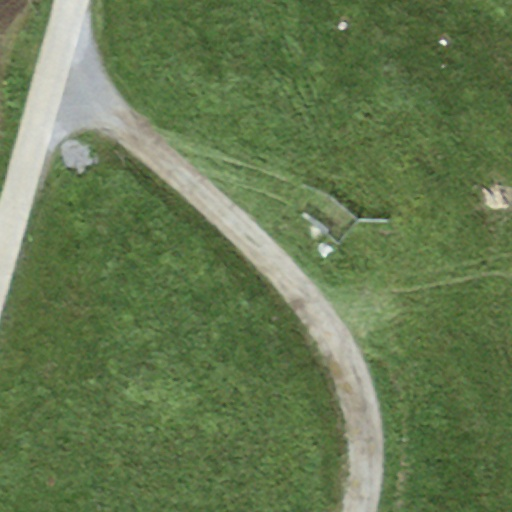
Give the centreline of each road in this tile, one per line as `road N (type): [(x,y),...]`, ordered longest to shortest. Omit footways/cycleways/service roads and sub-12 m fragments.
road 1 (track): [(72,73),(312,286),(354,348),(379,442),(368,511)]
road 2 (track): [(0,305),(95,0)]
